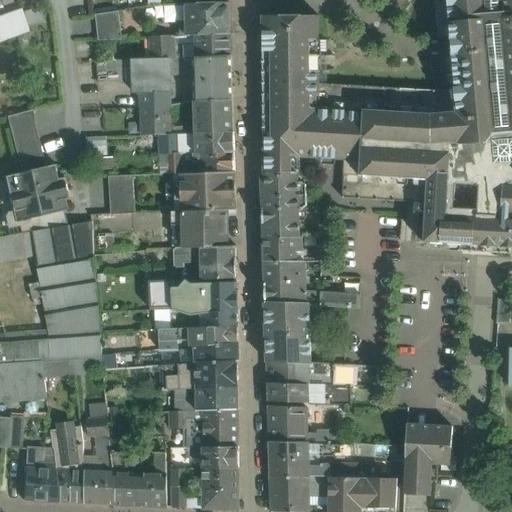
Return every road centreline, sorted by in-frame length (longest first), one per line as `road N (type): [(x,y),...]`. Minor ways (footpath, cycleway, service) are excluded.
road 1 (residential): [(251,511),(249,0)]
road 2 (residential): [(511,267),(487,265),(472,511)]
road 3 (residential): [(60,0),(86,197)]
